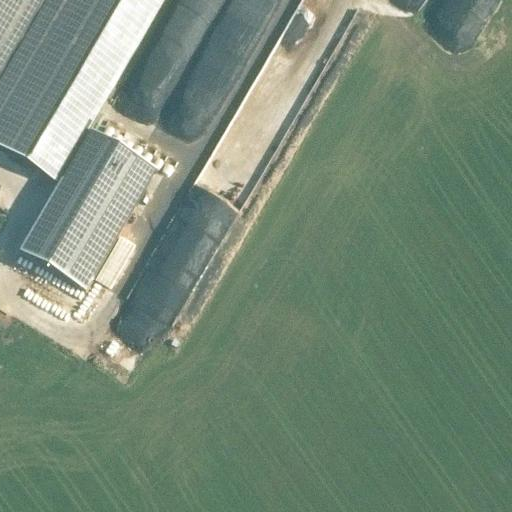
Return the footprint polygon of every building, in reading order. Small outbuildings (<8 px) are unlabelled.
[(0,0),(0,150),(26,166),(33,153),(56,115),(68,94),(101,113),(102,112),(166,0),(0,0)] [(232,0),(160,126),(184,140),(200,113),(207,117),(275,0),(232,0)] [(354,52),(369,20),(329,1),(316,28),(324,32),(320,43),(318,42),(311,57),(324,63),(334,43),(354,52)] [(90,135),(19,256),(86,295),(157,174),(90,135)] [(186,307),(225,222),(213,216),(208,226),(185,215),(155,280),(171,288),(166,298),(186,307)]
